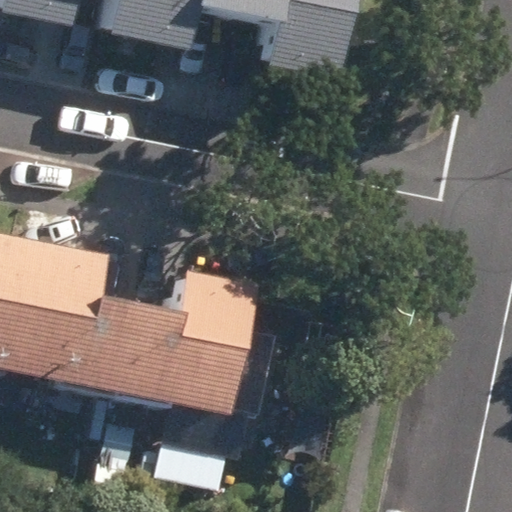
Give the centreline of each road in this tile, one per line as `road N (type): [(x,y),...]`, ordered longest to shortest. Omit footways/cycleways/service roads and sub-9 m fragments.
road 1 (residential): [(0,112),(511,216)]
road 2 (residential): [(466,511),(511,278)]
